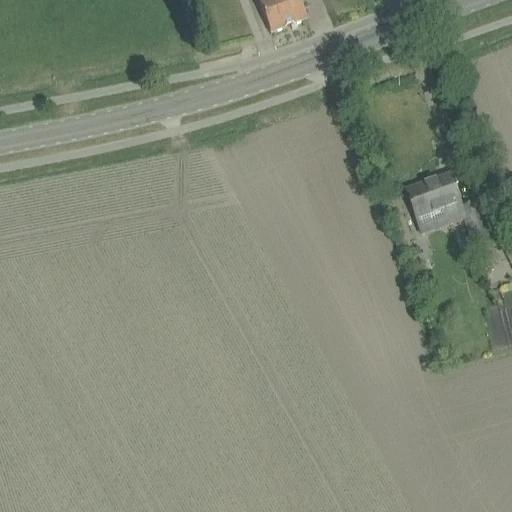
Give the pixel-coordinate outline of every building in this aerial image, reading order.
[(261,0),(263,4),(260,5),(272,36),(308,22),(299,0),(261,0)] [(451,179),(407,194),(412,206),(410,207),(411,211),(413,214),(414,214),(418,225),(447,215),(451,227),(465,222),(474,249),(491,243),(484,224),(477,206),(462,211),(451,179)] [(511,229),(506,216),(495,222),(505,243),(508,242),(511,239),(511,229)] [(505,243),(502,245),(511,267),(511,239),(508,242),(505,243)] [(421,256),(406,262),(413,278),(428,272),(421,256)]
